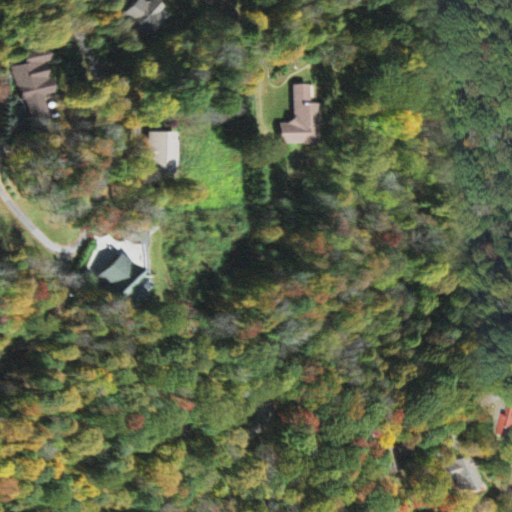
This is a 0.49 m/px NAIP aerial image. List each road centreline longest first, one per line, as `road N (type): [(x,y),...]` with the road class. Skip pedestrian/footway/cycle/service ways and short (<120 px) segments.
road 1 (residential): [(144,511),(163,488),(260,425),(266,408),(253,401),(219,419),(136,438),(66,511)]
road 2 (residential): [(67,0),(113,107),(115,148),(93,222),(79,245),(59,248),(0,174)]
road 3 (residential): [(367,511),(331,499),(320,472),(323,419),(356,416)]
